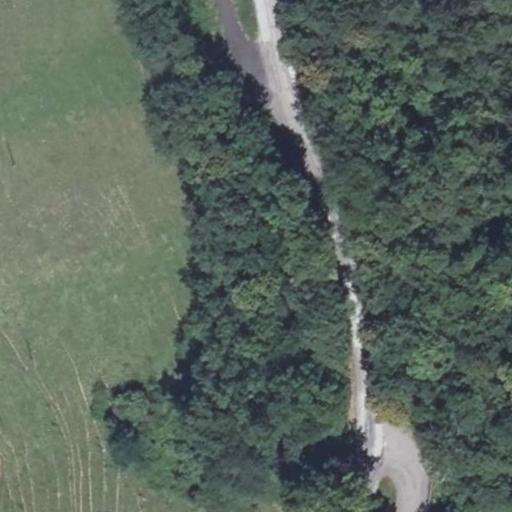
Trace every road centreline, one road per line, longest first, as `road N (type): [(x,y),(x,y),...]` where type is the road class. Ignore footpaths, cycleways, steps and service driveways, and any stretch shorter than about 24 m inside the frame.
road 1 (tertiary): [(364,402),(356,271),(320,162),(270,80),(262,0)]
road 2 (track): [(450,511),(511,372)]
road 3 (residential): [(417,511),(406,460),(364,402)]
